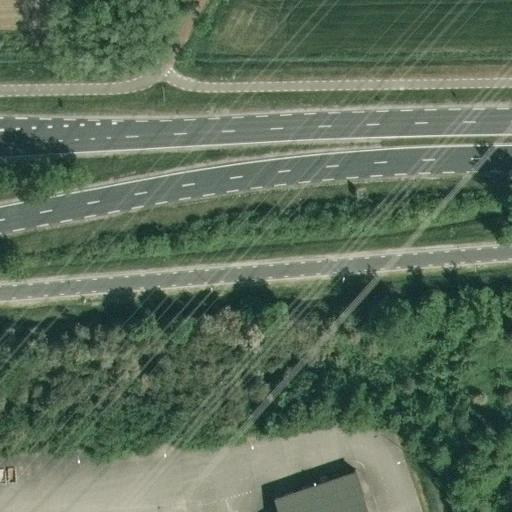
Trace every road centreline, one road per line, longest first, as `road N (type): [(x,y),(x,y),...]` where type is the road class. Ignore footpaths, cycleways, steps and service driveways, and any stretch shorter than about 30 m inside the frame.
road 1 (primary): [(0,219),(303,168),(511,157)]
road 2 (unclassified): [(0,291),(511,251)]
road 3 (primary): [(511,122),(0,147)]
